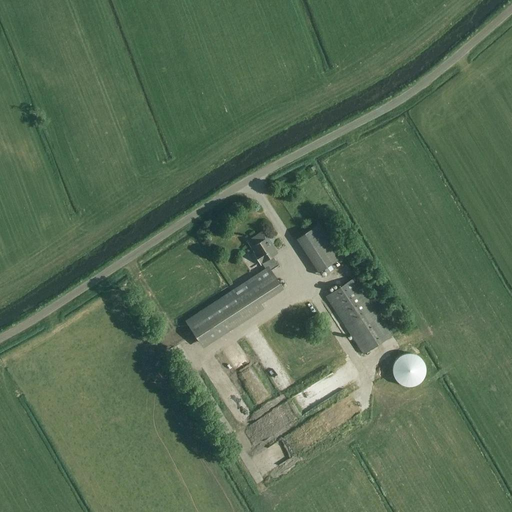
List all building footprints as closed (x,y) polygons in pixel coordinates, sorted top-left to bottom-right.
[(294,240),(314,275),(338,262),(319,227),(294,240)] [(282,288),(273,274),(271,270),(278,266),(271,255),(277,252),(276,251),(263,231),(248,241),(246,240),(255,254),(254,255),(253,253),(253,254),(260,265),(260,264),(259,263),(261,262),(265,269),(185,321),(202,347),(263,307),(259,303),(282,288)] [(363,354),(391,336),(353,278),(325,296),(363,354)] [(279,343),(285,344),(290,344),(295,342),(299,339),(301,334),(302,329),(302,324),(299,319),(295,315),(290,313),(284,313),(279,315),(275,319),(272,324),(271,329),(272,334),(275,339),(279,343)] [(251,349),(260,344),(251,330),(242,335),(251,349)] [(393,368),(394,374),(397,379),(401,382),(405,384),(411,384),(416,383),(420,380),(423,375),(425,370),(424,364),(422,359),(418,355),(413,353),(407,353),(401,354),(397,358),(394,363),(393,368)]
